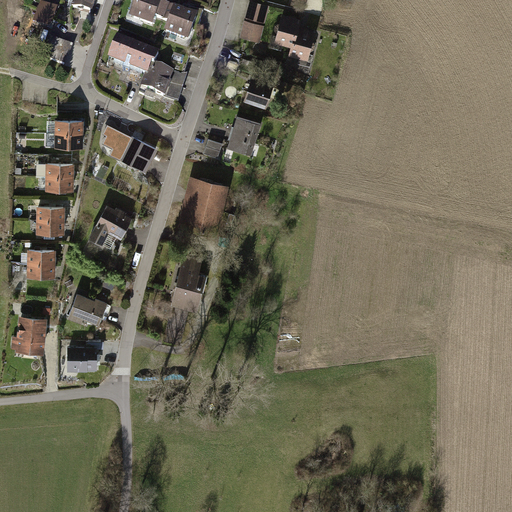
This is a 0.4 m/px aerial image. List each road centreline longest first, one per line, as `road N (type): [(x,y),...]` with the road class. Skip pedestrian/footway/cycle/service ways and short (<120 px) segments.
road 1 (residential): [(183,141),(140,288),(124,390)]
road 2 (residential): [(183,141),(82,92),(110,0)]
road 3 (residential): [(228,0),(183,141)]
road 4 (track): [(124,390),(0,401)]
road 5 (unclassified): [(124,390),(121,511)]
